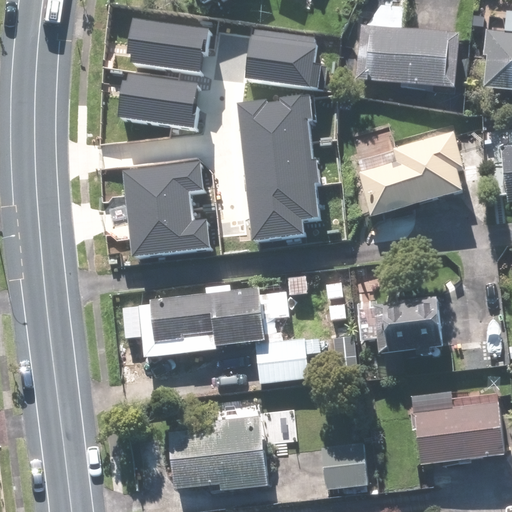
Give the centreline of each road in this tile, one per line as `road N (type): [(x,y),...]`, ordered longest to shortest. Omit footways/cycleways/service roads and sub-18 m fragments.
road 1 (tertiary): [(65,511),(35,209),(31,82),(44,0)]
road 2 (unknown): [(42,278),(511,222)]
